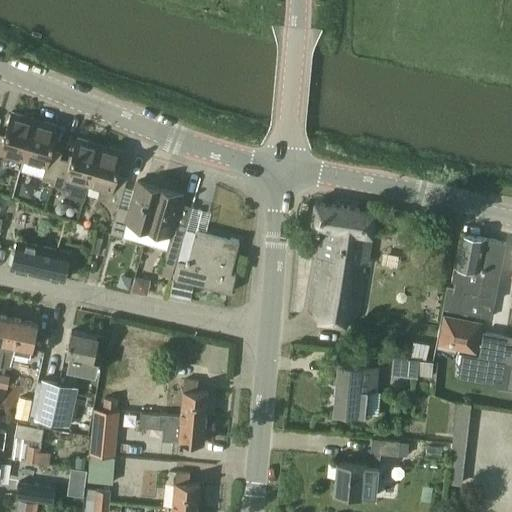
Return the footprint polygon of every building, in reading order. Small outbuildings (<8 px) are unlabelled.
[(0,153),(0,152),(23,159),(34,121),(24,118),(25,115),(12,112),(5,135),(0,133),(0,153)] [(58,125),(44,121),(44,123),(34,121),(23,159),(21,169),(44,176),(54,178),(60,158),(62,152),(51,149),(58,125)] [(70,161),(60,158),(54,178),(52,184),(63,188),(69,190),(68,194),(69,197),(84,201),(88,184),(100,146),(90,143),(91,141),(77,137),(70,161)] [(101,188),(98,198),(119,206),(127,177),(116,174),(123,150),(110,147),(109,149),(100,146),(88,184),(101,188)] [(119,206),(111,232),(144,242),(149,228),(160,188),(137,181),(135,190),(129,209),(119,206)] [(149,228),(144,242),(167,249),(163,262),(174,266),(186,225),(175,222),(183,194),(160,188),(149,228)] [(310,310),(361,318),(377,211),(315,201),(311,225),(322,227),(310,310)] [(173,278),(170,293),(190,297),(194,283),(231,292),(236,274),(232,273),(240,240),(200,230),(196,229),(195,231),(186,229),(177,260),(173,278)] [(506,243),(461,233),(451,280),(456,281),(454,291),(447,289),(444,310),(473,315),(490,318),(493,303),(506,243)] [(11,268),(64,280),(70,252),(18,241),(11,268)] [(163,262),(160,270),(172,274),(174,266),(163,262)] [(143,293),(148,277),(133,273),(129,288),(143,293)] [(476,353),(482,322),(444,314),(437,347),(455,351),(456,349),(476,353)] [(0,316),(0,366),(3,351),(10,318),(0,316)] [(30,356),(37,324),(10,318),(3,351),(30,356)] [(67,356),(66,367),(82,370),(89,372),(96,373),(99,361),(93,360),(98,336),(72,330),(66,356),(67,356)] [(511,335),(483,330),(478,356),(478,357),(487,359),(484,384),(483,384),(511,389),(511,335)] [(487,359),(478,357),(478,356),(462,353),(458,379),(484,384),(487,359)] [(391,374),(418,376),(420,358),(393,356),(391,374)] [(375,390),(377,366),(339,363),(337,377),(336,377),(333,411),(369,414),(371,390),(375,390)] [(0,387),(7,389),(9,375),(0,373),(0,387)] [(41,382),(34,416),(52,420),(69,423),(72,410),(56,406),(61,382),(42,378),(41,382)] [(183,390),(181,415),(206,417),(208,392),(196,391),(197,380),(184,379),(183,390)] [(434,396),(429,405),(447,416),(453,407),(434,396)] [(104,398),(103,408),(118,410),(119,399),(104,398)] [(118,410),(103,408),(94,407),(94,408),(92,425),(117,428),(117,419),(118,410)] [(159,427),(160,413),(140,411),(139,425),(159,427)] [(160,413),(159,427),(163,427),(162,440),(203,444),(206,418),(206,417),(181,415),(160,413)] [(17,423),(15,435),(28,438),(27,444),(41,446),(43,427),(17,423)] [(337,462),(334,492),(363,495),(377,496),(380,453),(399,455),(400,441),(371,438),(369,465),(364,464),(337,462)] [(407,442),(400,441),(399,455),(406,455),(407,442)] [(27,444),(25,460),(38,462),(40,451),(41,446),(27,444)] [(89,454),(88,481),(113,483),(115,455),(89,454)] [(77,456),(76,466),(85,467),(86,457),(77,456)] [(465,469),(450,467),(448,483),(463,485),(465,469)] [(72,468),(70,484),(85,486),(87,470),(72,468)] [(175,482),(172,508),(197,510),(200,484),(189,483),(190,473),(176,472),(175,482)] [(16,496),(52,501),(54,487),(18,481),(16,496)] [(110,502),(111,491),(86,489),(85,500),(110,502)] [(20,500),(18,511),(35,511),(37,502),(20,500)] [(108,511),(110,502),(85,500),(85,510),(108,511)]
